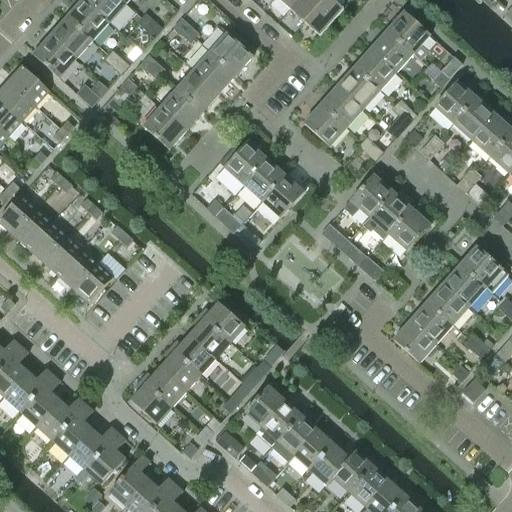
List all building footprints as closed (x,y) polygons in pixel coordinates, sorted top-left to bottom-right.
[(83,0),(83,1),(110,25),(127,6),(120,0),(83,0)] [(277,0),(291,12),(303,0),(277,0)] [(303,0),(291,12),(305,25),(327,0),(303,0)] [(331,0),(327,0),(305,25),(319,38),(343,11),(331,0)] [(67,19),(93,43),(110,25),(83,1),(67,19)] [(413,56),(413,57),(420,63),(428,54),(421,48),(430,37),(404,14),(387,33),(413,56)] [(137,24),(136,25),(145,33),(146,32),(154,22),(146,15),(141,20),(137,24)] [(50,37),(77,61),(93,43),(67,19),(50,37)] [(180,21),(172,29),(173,30),(181,37),(190,27),(182,20),(181,19),(180,21)] [(146,32),(145,33),(153,41),(154,39),(163,30),(154,22),(146,32)] [(190,27),(181,37),(190,45),(199,35),(190,27)] [(371,51),(397,74),(413,57),(413,56),(387,33),(371,51)] [(210,55),(236,79),(253,59),(227,35),(210,55)] [(33,56),(60,80),(77,61),(50,37),(33,56)] [(354,70),(380,93),(397,74),(371,51),(354,70)] [(112,53),(104,61),(112,69),(120,60),(112,53)] [(193,73),(220,96),(236,79),(210,55),(193,73)] [(149,57),(141,66),(149,73),(157,64),(149,57)] [(454,58),(441,72),(449,80),(463,66),(454,58)] [(120,60),(112,69),(121,76),(128,68),(120,60)] [(157,64),(149,73),(157,81),(166,72),(157,64)] [(423,74),(432,83),(441,72),(432,65),(423,74)] [(9,84),(35,107),(49,91),(23,68),(9,84)] [(338,88),(364,111),(380,93),(354,70),(338,88)] [(441,72),(432,83),(441,90),(449,80),(441,72)] [(177,91),(203,115),(220,96),(193,73),(177,91)] [(138,89),(128,80),(120,89),(130,98),(138,89)] [(98,82),(90,91),(100,100),(101,99),(108,91),(99,83),(98,82)] [(458,82),(434,108),(453,125),(476,98),(458,82)] [(0,93),(0,104),(21,123),(35,107),(9,84),(0,93)] [(321,106),(347,130),(364,111),(338,88),(321,106)] [(160,109),(186,133),(203,115),(177,91),(160,109)] [(476,98),(453,125),(471,141),(494,115),(476,98)] [(390,111),(399,118),(407,109),(399,101),(390,111)] [(0,131),(7,139),(21,123),(0,104),(0,131)] [(330,149),(347,130),(321,106),(304,125),(330,149)] [(169,152),(186,133),(160,109),(143,128),(169,152)] [(407,109),(399,118),(408,127),(416,117),(407,109)] [(511,130),(494,115),(471,141),(490,158),(511,132),(511,130)] [(67,123),(60,131),(67,137),(74,129),(67,123)] [(53,139),(60,146),(67,137),(60,131),(53,139)] [(423,140),(413,131),(406,140),(415,149),(423,140)] [(511,132),(490,158),(508,175),(511,170),(511,132)] [(434,137),(427,145),(436,153),(443,145),(434,137)] [(358,148),(366,155),(374,146),(366,138),(358,148)] [(224,169),(243,187),(266,161),(248,144),(224,169)] [(427,145),(420,153),(429,161),(436,153),(427,145)] [(374,146),(366,155),(375,163),(383,154),(374,146)] [(40,153),(33,161),(40,168),(47,160),(40,153)] [(25,169),(32,176),(40,168),(33,161),(25,169)] [(266,161),(243,187),(262,203),(285,178),(266,161)] [(463,179),(473,187),(480,179),(471,170),(463,179)] [(50,181),(58,188),(63,181),(56,174),(50,181)] [(350,204),(344,211),(350,216),(354,216),(359,211),(369,220),(392,194),(373,177),(350,204)] [(285,178),(262,203),(281,221),(304,195),(285,178)] [(456,187),(465,195),(473,187),(463,179),(456,187)] [(63,181),(58,188),(66,195),(72,188),(63,181)] [(12,184),(5,193),(12,199),(19,191),(12,184)] [(0,198),(0,202),(5,207),(12,199),(5,193),(0,198)] [(369,220),(362,227),(370,234),(372,233),(382,242),(387,236),(410,210),(392,194),(369,220)] [(22,197),(0,221),(0,225),(13,237),(37,211),(22,197)] [(80,208),(88,215),(94,208),(86,201),(80,208)] [(205,210),(205,211),(214,219),(222,210),(223,209),(214,201),(213,202),(205,210)] [(500,212),(509,220),(511,217),(511,207),(507,203),(500,212)] [(96,222),(102,215),(94,208),(88,215),(96,222)] [(222,210),(214,219),(232,236),(233,236),(241,226),(233,218),(223,209),(222,210)] [(410,210),(387,236),(407,254),(430,228),(410,210)] [(37,211),(13,237),(29,251),(52,224),(37,211)] [(493,220),(502,228),(509,220),(500,212),(493,220)] [(52,224),(29,251),(44,265),(68,238),(52,224)] [(233,236),(232,236),(242,245),(251,253),(260,244),(260,243),(241,226),(233,236)] [(321,236),(330,244),(338,234),(329,226),(321,236)] [(110,235),(118,242),(125,235),(117,228),(110,235)] [(126,250),(133,242),(125,235),(118,242),(126,250)] [(68,238),(44,265),(46,267),(59,278),(83,252),(68,238)] [(348,243),(340,252),(349,260),(357,251),(348,243)] [(459,267),(485,290),(492,296),(509,277),(503,271),(476,248),(459,267)] [(83,252),(59,278),(63,282),(74,292),(98,265),(85,254),(83,252)] [(367,259),(358,269),(367,277),(376,267),(367,259)] [(98,265),(74,292),(77,295),(89,306),(113,279),(100,267),(98,265)] [(443,285),(469,309),(485,290),(459,267),(443,285)] [(426,304),(452,328),(469,309),(443,285),(426,304)] [(0,309),(7,315),(15,307),(8,300),(0,309)] [(496,309),(505,317),(511,309),(511,306),(505,300),(496,309)] [(199,317),(230,345),(245,328),(218,304),(209,314),(205,310),(199,317)] [(410,323),(436,346),(452,328),(426,304),(410,323)] [(506,332),(511,325),(511,309),(505,317),(508,320),(501,328),(506,332)] [(188,337),(215,361),(230,345),(199,317),(193,324),(197,328),(188,337)] [(419,365),(436,346),(410,323),(393,342),(419,365)] [(169,351),(201,378),(215,361),(188,337),(181,346),(176,342),(169,351)] [(464,347),(472,354),(481,345),(472,337),(464,347)] [(0,347),(0,370),(20,348),(13,341),(4,351),(0,347)] [(481,345),(472,354),(481,361),(489,352),(481,345)] [(277,347),(263,363),(264,363),(271,369),(272,368),(274,366),(282,358),(284,354),(285,354),(277,347)] [(20,348),(0,370),(0,397),(3,400),(28,373),(19,365),(28,354),(20,348)] [(159,370),(186,394),(201,378),(169,351),(163,358),(167,361),(159,370)] [(496,357),(488,366),(497,373),(505,364),(496,357)] [(264,363),(258,370),(265,376),(271,370),(271,369),(264,363)] [(450,376),(460,385),(468,376),(459,367),(450,376)] [(141,382),(172,410),(186,394),(159,370),(151,379),(147,376),(141,382)] [(259,383),(265,376),(258,370),(252,377),(259,383)] [(28,373),(3,400),(19,414),(52,377),(45,371),(36,381),(28,373)] [(52,377),(19,414),(34,428),(29,434),(30,435),(59,402),(51,395),(60,384),(52,377)] [(474,380),(461,394),(462,395),(473,405),(484,392),(485,391),(474,380)] [(157,427),(172,410),(141,382),(135,389),(139,393),(130,403),(157,427)] [(245,414),(261,429),(284,402),(276,394),(279,390),(272,384),(245,414)] [(235,396),(229,403),(236,409),(242,402),(250,393),(243,386),(235,396)] [(59,402),(30,435),(32,437),(37,431),(51,443),(84,406),(77,400),(68,410),(59,402)] [(284,402),(261,429),(262,429),(255,436),(271,451),(304,413),(297,406),(294,410),(284,402)] [(230,416),(236,409),(229,403),(223,409),(230,416)] [(84,406),(51,443),(68,458),(92,431),(83,423),(92,413),(84,406)] [(304,413),(271,451),(287,465),(316,431),(308,423),(311,419),(304,413)] [(205,428),(199,434),(207,441),(213,435),(205,428)] [(92,431),(68,458),(80,470),(73,478),(76,481),(117,435),(109,429),(100,439),(92,431)] [(316,431),(287,465),(294,458),(310,472),(336,442),(329,436),(326,439),(316,431)] [(199,434),(193,441),(201,448),(207,441),(199,434)] [(117,435),(76,481),(80,485),(88,477),(101,488),(125,462),(115,453),(125,443),(117,435)] [(231,445),(224,438),(217,445),(225,452),(231,445)] [(336,442),(310,472),(326,487),(356,454),(355,453),(349,460),(341,453),(344,449),(336,442)] [(190,444),(181,454),(189,461),(198,451),(190,444)] [(243,452),(235,445),(227,454),(236,461),(243,452)] [(356,454),(326,487),(327,487),(332,481),(348,495),(376,464),(368,458),(365,462),(356,454)] [(237,463),(250,475),(256,467),(243,456),(237,463)] [(108,495),(124,510),(148,483),(140,475),(149,464),(142,458),(108,495)] [(376,464),(348,495),(365,510),(389,483),(380,475),(384,471),(376,464)] [(256,467),(250,475),(257,481),(263,474),(256,467)] [(148,483),(124,510),(127,511),(152,511),(175,488),(167,481),(158,491),(148,483)] [(389,483),(365,510),(367,511),(392,511),(409,493),(402,487),(398,492),(389,483)] [(175,488),(152,511),(181,511),(172,504),(181,494),(175,488)] [(282,490),(276,497),(282,503),(288,496),(282,490)] [(392,511),(420,511),(421,511),(412,504),(416,500),(409,493),(392,511)] [(288,496),(282,503),(290,509),(296,502),(288,496)]
